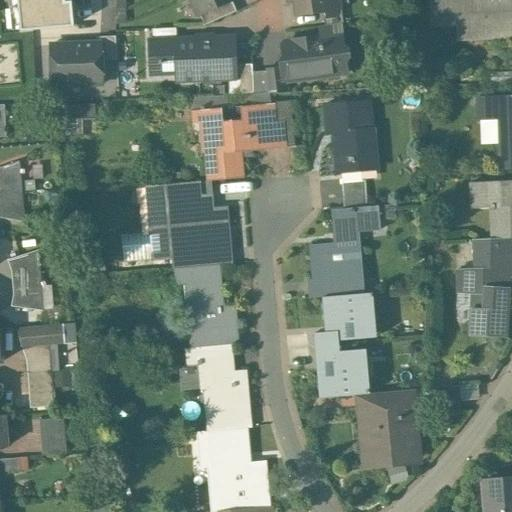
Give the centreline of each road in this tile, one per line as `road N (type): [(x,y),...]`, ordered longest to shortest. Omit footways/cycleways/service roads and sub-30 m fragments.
road 1 (residential): [(325,511),(302,474),(273,346),(268,251),(287,203)]
road 2 (residential): [(398,511),(511,386)]
